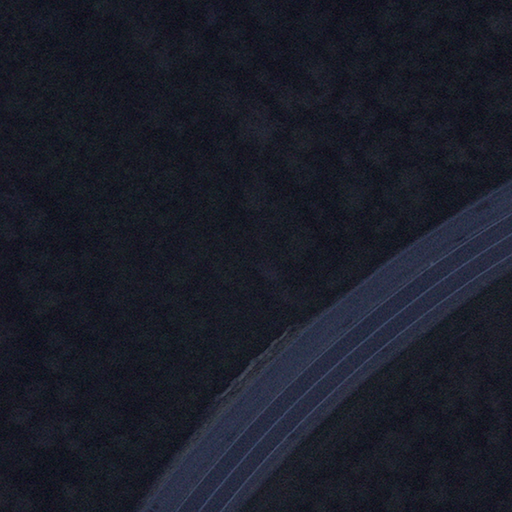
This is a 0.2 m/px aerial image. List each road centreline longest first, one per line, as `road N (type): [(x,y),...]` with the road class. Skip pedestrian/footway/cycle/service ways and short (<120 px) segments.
road 1 (unclassified): [(511,191),(360,297),(225,426),(155,511)]
road 2 (secondary): [(511,235),(333,372),(203,511)]
